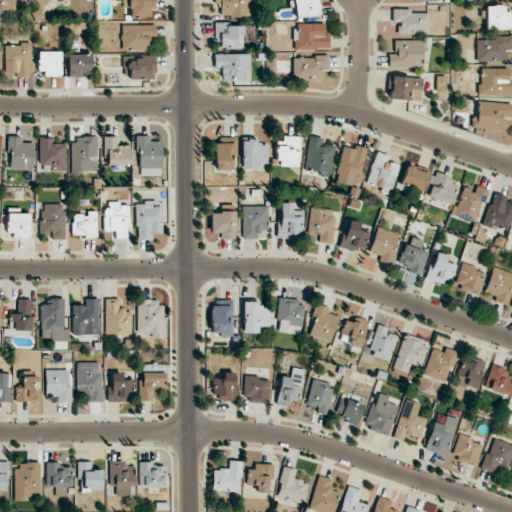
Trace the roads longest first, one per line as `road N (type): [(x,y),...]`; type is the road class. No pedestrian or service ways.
road 1 (residential): [(0,430),(279,436),(511,511)]
road 2 (residential): [(0,270),(308,272),(511,340)]
road 3 (residential): [(0,106),(307,106),(511,166)]
road 4 (tertiary): [(185,0),(190,511)]
